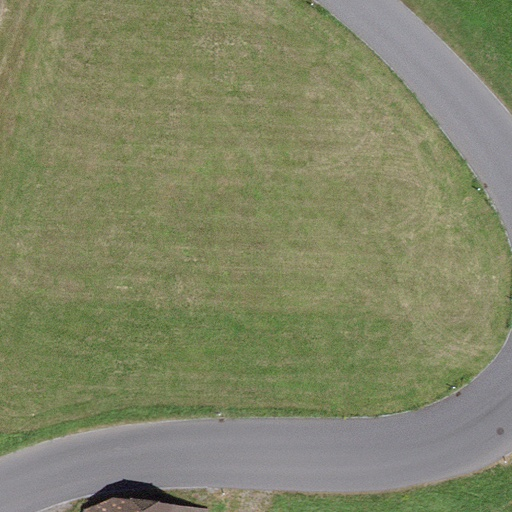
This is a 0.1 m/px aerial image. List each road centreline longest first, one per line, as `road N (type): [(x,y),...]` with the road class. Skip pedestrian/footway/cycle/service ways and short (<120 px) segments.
road 1 (tertiary): [(511,408),(486,436),(355,457),(113,462),(0,503)]
road 2 (tertiary): [(351,0),(511,153)]
